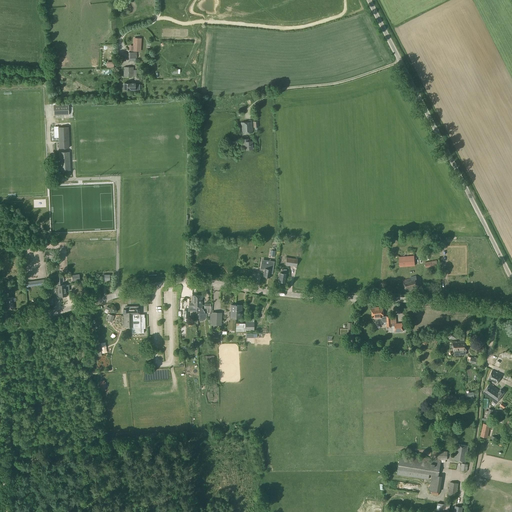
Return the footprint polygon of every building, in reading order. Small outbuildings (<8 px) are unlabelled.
[(123,77),(133,77),(133,67),(123,67),(123,77)] [(53,106),(54,116),(68,115),(68,106),(53,106)] [(241,123),(241,134),(252,133),(252,122),(241,123)] [(69,148),(68,127),(58,128),(59,148),(69,148)] [(243,139),(243,146),(245,146),(245,150),(252,149),(252,141),(248,141),(248,139),(243,139)] [(59,152),(60,171),(70,171),(69,152),(59,152)] [(399,257),(400,267),(415,266),(414,256),(399,257)] [(285,265),(296,266),(297,259),(286,258),(285,265)] [(261,263),(260,269),(264,269),(263,277),(270,278),(270,274),(272,274),(274,262),(270,261),(269,264),(261,263)] [(402,281),(406,292),(419,288),(415,276),(409,278),(410,278),(402,281)] [(189,303),(189,307),(197,307),(197,296),(192,296),(192,303),(189,303)] [(196,316),(196,319),(199,318),(199,319),(201,319),(202,319),(203,319),(204,319),(204,318),(205,317),(205,316),(205,314),(204,314),(204,311),(203,311),(203,310),(203,309),(202,309),(202,296),(197,296),(197,307),(196,316)] [(13,298),(6,298),(7,309),(14,309),(13,301),(16,301),(15,298),(13,298)] [(383,308),(372,309),(372,318),(381,317),(381,319),(381,320),(383,322),(386,322),(387,327),(394,326),(395,332),(403,332),(402,323),(391,324),(391,316),(383,317),(383,308)] [(145,328),(145,318),(143,318),(143,315),(142,315),(140,315),(140,309),(130,309),(123,309),(124,327),(132,327),(132,333),(143,333),(143,328),(145,328)] [(221,314),(212,313),(211,324),(220,325),(221,314)] [(245,332),(245,331),(254,331),(254,322),(245,322),(245,324),(236,323),(236,331),(245,332)] [(419,342),(426,345),(428,339),(422,336),(419,342)] [(460,341),(453,341),(453,353),(454,353),(454,355),(460,355),(460,352),(461,352),(461,350),(459,348),(459,344),(460,344),(460,341)] [(99,343),(91,344),(94,357),(101,355),(100,351),(99,343)] [(470,357),(469,363),(478,366),(480,360),(470,357)] [(488,380),(497,384),(501,374),(492,370),(488,380)] [(483,393),(496,403),(504,393),(500,390),(500,391),(489,384),(483,393)] [(480,436),(486,437),(489,425),(483,424),(480,436)] [(454,460),(466,462),(468,446),(457,444),(454,460)] [(433,459),(441,460),(445,460),(447,460),(447,452),(433,451),(433,459)] [(400,454),(397,474),(428,479),(429,474),(438,475),(440,462),(440,461),(433,460),(430,459),(400,454)] [(448,497),(456,498),(459,484),(450,482),(448,497)] [(458,500),(455,511),(462,511),(464,502),(458,500)]
